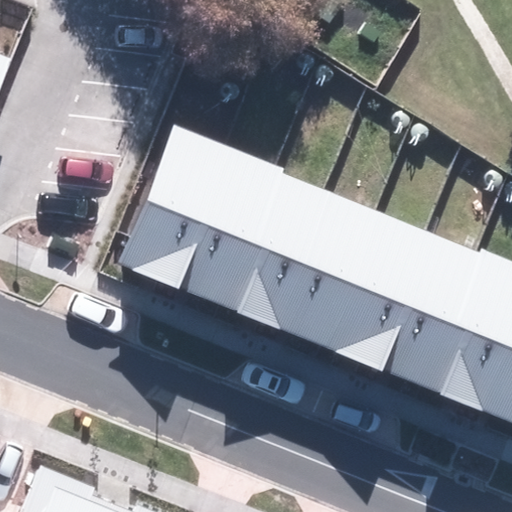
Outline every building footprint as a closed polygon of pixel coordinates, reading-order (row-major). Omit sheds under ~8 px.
[(0,86),(11,58),(0,53),(0,86)] [(120,266),(173,286),(229,146),(176,125),(120,266)] [(173,286),(220,305),(274,169),(276,165),(234,148),(229,146),(173,286)] [(269,325),(323,189),(274,169),(220,305),(237,312),(269,325)] [(269,326),(324,347),(377,213),(378,210),(323,189),(269,325),(269,326)] [(372,366),(425,232),(377,213),(324,347),(372,366)] [(372,366),(428,388),(481,254),(425,232),(372,366)] [(486,411),(511,344),(511,260),(483,250),(481,254),(428,388),(486,411)] [(484,414),(511,425),(511,344),(486,411),(484,414)] [(157,511),(40,467),(22,511),(157,511)]
